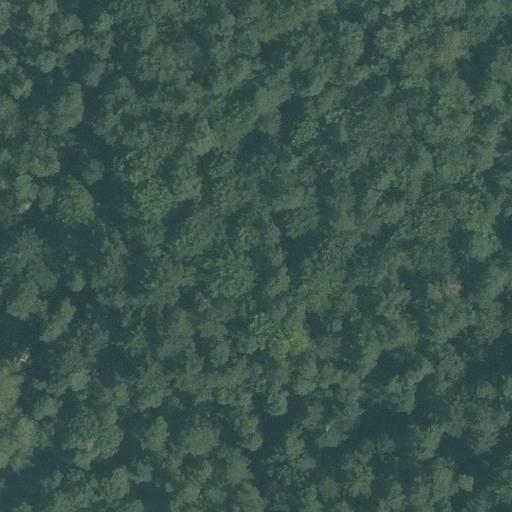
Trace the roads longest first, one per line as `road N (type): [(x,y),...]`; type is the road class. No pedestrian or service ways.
road 1 (track): [(511,199),(289,233),(222,224),(146,194),(84,190),(37,206),(0,236)]
road 2 (track): [(84,190),(75,0)]
